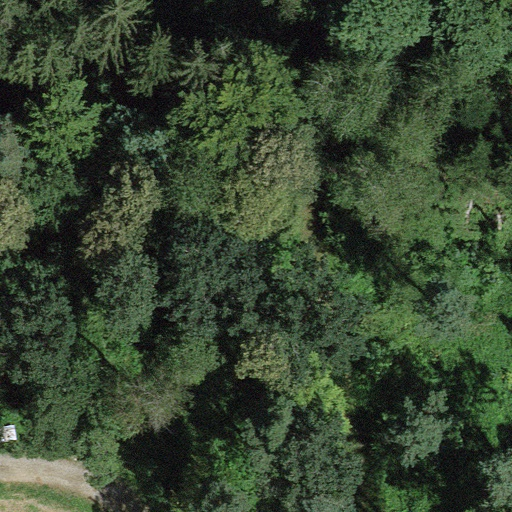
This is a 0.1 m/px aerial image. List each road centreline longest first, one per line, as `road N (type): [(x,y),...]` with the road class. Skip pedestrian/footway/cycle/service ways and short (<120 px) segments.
road 1 (track): [(317,0),(298,139),(388,511)]
road 2 (track): [(139,511),(41,463),(0,468)]
